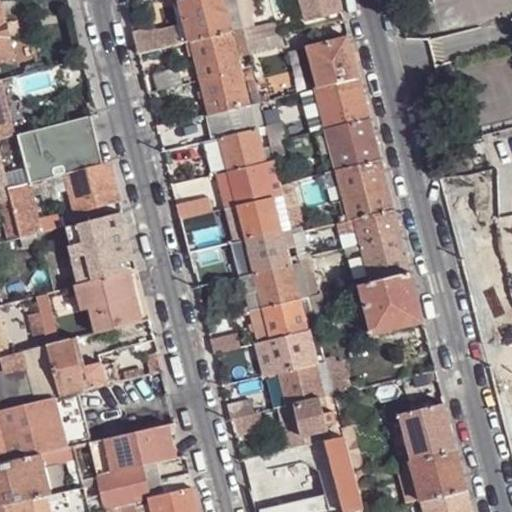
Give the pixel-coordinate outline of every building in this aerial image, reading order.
[(191,41),(231,31),(222,0),(180,0),(181,2),(187,25),(191,41)] [(222,0),(231,31),(244,28),(236,0),(222,0)] [(252,0),(236,0),(244,28),(244,31),(259,28),(252,0)] [(281,0),(289,26),(306,21),(300,0),(281,0)] [(300,0),(306,21),(342,12),(339,0),(300,0)] [(181,2),(173,5),(179,27),(187,25),(181,2)] [(0,61),(15,57),(0,3),(0,61)] [(247,42),(282,34),(279,23),(259,28),(244,31),(247,42)] [(149,29),(134,33),(139,54),(163,48),(183,43),(186,42),(191,41),(187,25),(179,27),(160,32),(149,29)] [(237,54),(249,52),(247,42),(244,31),(244,28),(231,31),(237,54)] [(201,79),(241,69),(240,67),(237,54),(231,31),(191,41),(196,63),(201,79)] [(249,54),(284,45),(282,34),(247,42),(249,52),(249,54)] [(317,87),(359,76),(348,36),(307,46),(317,87)] [(48,87),(74,81),(69,61),(43,68),(48,87)] [(39,63),(25,67),(26,73),(41,69),(39,63)] [(156,90),(189,82),(189,65),(181,68),(152,75),(156,90)] [(210,113),(250,104),(242,72),(241,69),(201,79),(210,113)] [(326,128),(370,118),(359,76),(317,87),(315,87),(326,128)] [(252,92),(258,91),(257,86),(255,78),(249,80),(252,92)] [(0,139),(15,135),(0,79),(0,139)] [(260,101),(269,99),(269,95),(266,84),(257,86),(258,91),(260,101)] [(302,91),(297,92),(306,127),(314,125),(315,130),(326,128),(315,87),(308,89),(302,91)] [(275,98),(261,102),(267,126),(268,132),(271,141),(280,139),(285,137),(275,98)] [(258,128),(267,126),(261,102),(260,101),(251,103),(258,128)] [(221,137),(258,128),(251,103),(250,104),(210,113),(217,138),(221,137)] [(66,174),(104,164),(92,116),(17,135),(29,184),(38,181),(54,177),(66,174)] [(337,169),(381,160),(370,118),(326,128),(337,169)] [(170,132),(168,124),(160,126),(162,134),(170,132)] [(298,135),(315,130),(314,125),(306,127),(297,129),(298,135)] [(259,134),(268,132),(267,126),(258,128),(259,134)] [(230,171),(266,163),(265,156),(259,134),(258,128),(221,137),(230,171)] [(274,154),(274,157),(284,155),(280,139),(271,141),(274,154)] [(202,150),(200,142),(188,145),(191,153),(202,150)] [(266,163),(275,161),(274,157),(274,154),(265,156),(266,163)] [(0,201),(11,199),(8,189),(4,172),(0,155),(0,201)] [(355,218),(394,210),(381,160),(337,169),(350,220),(355,218)] [(268,169),(277,166),(275,161),(266,163),(268,169)] [(120,200),(110,163),(104,164),(66,174),(69,183),(76,211),(120,200)] [(238,206),(275,197),(273,190),(268,169),(266,163),(230,171),(238,206)] [(279,175),(277,166),(268,169),(273,190),(282,188),(281,183),(279,175)] [(8,189),(23,185),(18,167),(4,172),(8,189)] [(337,169),(327,172),(341,222),(350,220),(337,169)] [(230,171),(216,175),(224,209),(226,208),(238,206),(230,171)] [(291,181),(288,173),(279,175),(281,183),(291,181)] [(54,177),(56,186),(69,183),(66,174),(54,177)] [(38,181),(41,191),(43,191),(45,198),(58,195),(56,186),(54,177),(38,181)] [(29,184),(32,193),(41,191),(38,181),(29,184)] [(293,233),(303,230),(291,181),(281,183),(282,188),(284,194),(285,200),(291,222),(292,228),(293,233)] [(39,232),(42,232),(39,220),(32,193),(29,184),(23,185),(8,189),(11,199),(21,237),(39,232)] [(275,197),(284,194),(282,188),(273,190),(275,197)] [(277,202),(285,200),(284,194),(275,197),(277,202)] [(247,239),(284,231),(282,224),(277,202),(275,197),(238,206),(226,208),(230,223),(234,242),(247,239)] [(0,201),(10,240),(21,237),(11,199),(0,201)] [(211,199),(178,206),(181,219),(201,215),(213,211),(211,199)] [(120,200),(76,211),(78,216),(121,205),(120,200)] [(362,243),(400,234),(394,210),(355,218),(358,230),(361,238),(362,243)] [(126,224),(122,211),(66,225),(70,238),(126,224)] [(42,232),(62,227),(61,220),(59,215),(39,220),(42,232)] [(350,220),(341,222),(343,233),(358,230),(355,218),(350,220)] [(284,231),(292,228),(291,222),(282,224),(284,231)] [(234,242),(230,223),(214,227),(218,246),(234,243),(234,242)] [(131,273),(138,271),(126,224),(70,238),(82,285),(85,284),(92,282),(131,273)] [(285,236),(294,235),(293,233),(292,228),(284,231),(285,236)] [(300,258),(310,256),(303,230),(293,233),(294,235),(300,256),(300,258)] [(256,273),(292,264),(290,257),(285,236),(284,231),(247,239),(250,252),(256,273)] [(39,232),(21,237),(23,248),(42,243),(39,232)] [(372,282),(411,273),(400,234),(362,243),(368,266),(372,282)] [(234,242),(234,243),(237,255),(250,252),(247,239),(234,242)] [(354,270),(368,266),(362,243),(355,245),(349,246),(354,270)] [(241,277),(256,273),(250,252),(237,255),(241,277)] [(292,264),(301,263),(300,258),(300,256),(290,257),(292,264)] [(339,289),(337,282),(317,286),(310,256),(300,258),(301,263),(303,269),(310,296),(326,292),(339,289)] [(294,271),(303,269),(301,263),(292,264),(294,271)] [(264,307),(301,298),(294,271),(292,264),(256,273),(260,291),(264,307)] [(301,298),(310,296),(303,269),(294,271),(301,298)] [(131,273),(143,320),(150,318),(138,271),(131,273)] [(143,320),(131,273),(92,282),(100,315),(93,317),(97,332),(143,320)] [(245,294),(260,291),(256,273),(241,277),(245,294)] [(373,333),(424,321),(411,273),(372,282),(360,284),(373,333)] [(93,317),(100,315),(92,282),(85,284),(91,310),(93,317)] [(83,311),(91,310),(85,284),(82,285),(77,286),(83,311)] [(342,295),(339,289),(326,292),(328,299),(342,295)] [(260,291),(245,294),(249,311),(251,310),(264,307),(260,291)] [(328,299),(326,292),(310,296),(311,302),(316,322),(317,328),(334,324),(328,299)] [(48,344),(59,342),(47,294),(36,297),(45,333),(46,339),(48,344)] [(302,304),(311,302),(310,296),(301,298),(302,304)] [(35,336),(45,333),(36,297),(26,300),(28,311),(35,336)] [(272,340),(309,331),(308,324),(302,304),(301,298),(264,307),(251,310),(259,344),(261,343),(272,340)] [(1,317),(28,311),(26,300),(0,306),(0,312),(1,315),(1,317)] [(0,357),(11,354),(1,317),(1,315),(0,314),(0,357)] [(232,329),(229,317),(214,320),(217,333),(232,329)] [(309,331),(318,329),(317,328),(316,322),(308,324),(309,331)] [(281,372),(317,363),(315,357),(310,337),(309,331),(272,340),(276,353),(281,372)] [(60,396),(71,393),(108,384),(103,361),(78,367),(71,339),(59,342),(48,344),(60,396)] [(264,356),(276,353),(272,340),(261,343),(262,348),(264,356)] [(0,409),(56,397),(60,396),(48,344),(42,346),(11,354),(0,357),(0,409)] [(262,348),(258,349),(264,373),(268,372),(264,356),(262,348)] [(146,354),(151,374),(163,371),(158,350),(146,354)] [(268,375),(281,372),(276,353),(264,356),(268,372),(268,375)] [(335,393),(353,390),(351,382),(345,359),(337,360),(336,354),(325,357),(326,361),(328,368),(335,393)] [(317,363),(326,361),(325,357),(324,355),(315,357),(317,363)] [(319,370),(328,368),(326,361),(317,363),(319,370)] [(289,405),(325,397),(319,370),(317,363),(281,372),(289,405)] [(122,381),(118,366),(110,368),(114,383),(122,381)] [(328,368),(319,370),(325,397),(335,393),(328,368)] [(123,373),(125,380),(144,375),(142,369),(123,373)] [(278,407),(289,405),(281,372),(268,375),(269,379),(267,379),(274,408),(278,407)] [(364,379),(351,382),(353,390),(366,386),(364,379)] [(74,447),(84,445),(71,393),(60,396),(56,397),(68,448),(74,447)] [(289,405),(278,407),(288,450),(301,447),(346,436),(343,427),(335,393),(325,397),(289,405)] [(49,453),(68,448),(56,397),(0,409),(0,464),(42,455),(49,453)] [(232,418),(255,412),(251,399),(229,404),(232,418)] [(412,461),(458,450),(445,403),(399,414),(412,461)] [(255,413),(232,418),(237,436),(264,430),(260,412),(255,413)] [(162,462),(177,458),(169,425),(135,433),(143,466),(155,463),(162,462)] [(356,474),(365,472),(353,425),(343,427),(346,436),(356,474)] [(99,476),(143,466),(135,433),(91,443),(93,451),(97,469),(99,476)] [(348,511),(365,508),(356,474),(346,436),(301,447),(305,463),(326,472),(337,469),(348,511)] [(52,464),(66,461),(73,488),(84,486),(83,480),(80,471),(76,455),(74,447),(68,448),(49,453),(52,464)] [(422,500),(468,489),(458,450),(412,461),(418,482),(422,500)] [(0,505),(52,493),(42,455),(0,464),(0,505)] [(150,498),(164,495),(161,482),(157,467),(156,468),(155,463),(143,466),(150,498)] [(150,498),(143,466),(99,476),(101,482),(105,500),(107,508),(150,498)] [(348,511),(337,469),(326,472),(330,493),(334,511),(348,511)] [(366,511),(371,511),(379,510),(369,471),(365,472),(356,474),(365,508),(366,511)] [(164,495),(194,488),(190,475),(161,482),(164,495)] [(84,487),(101,482),(99,476),(83,480),(84,486),(84,487)] [(418,482),(412,483),(418,501),(422,500),(418,482)] [(0,505),(0,511),(90,511),(91,511),(87,499),(84,487),(84,486),(73,488),(52,493),(0,505)] [(153,511),(199,511),(194,488),(164,495),(150,498),(151,503),(153,511)] [(425,511),(473,511),(468,489),(422,500),(425,511)] [(334,511),(330,493),(256,511),(255,511),(334,511)] [(91,511),(107,508),(105,500),(99,501),(99,496),(87,499),(91,511)] [(425,511),(422,500),(418,501),(411,502),(413,511),(425,511)] [(153,511),(151,503),(135,506),(136,511),(153,511)]
